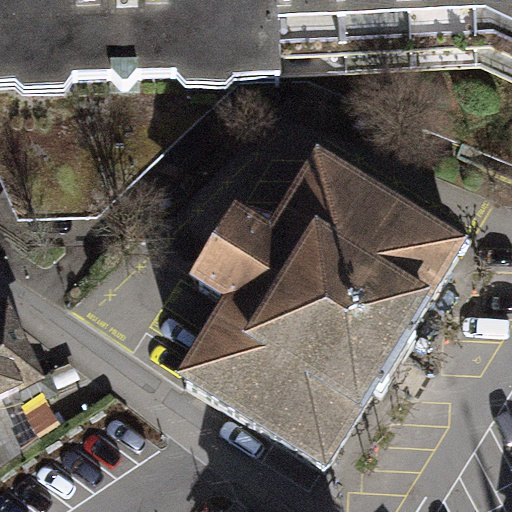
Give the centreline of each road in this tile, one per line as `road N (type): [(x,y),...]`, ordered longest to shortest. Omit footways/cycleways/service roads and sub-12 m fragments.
road 1 (residential): [(193,432),(0,271)]
road 2 (residential): [(193,432),(307,511)]
